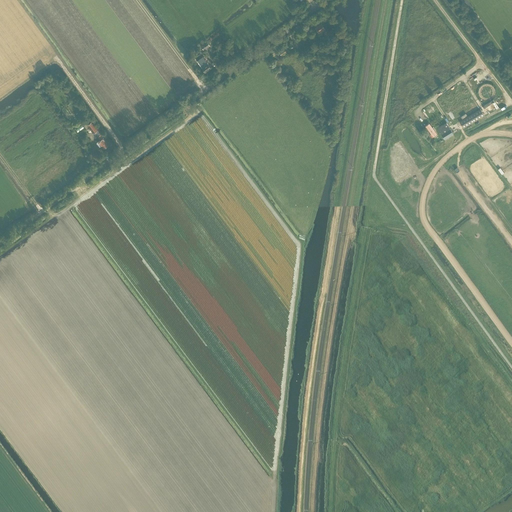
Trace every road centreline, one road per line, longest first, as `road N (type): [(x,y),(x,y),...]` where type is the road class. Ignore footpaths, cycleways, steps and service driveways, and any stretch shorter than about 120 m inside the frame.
road 1 (track): [(511,367),(373,175),(402,0)]
road 2 (unclassified): [(0,242),(328,0)]
road 3 (track): [(416,117),(480,61),(435,0)]
